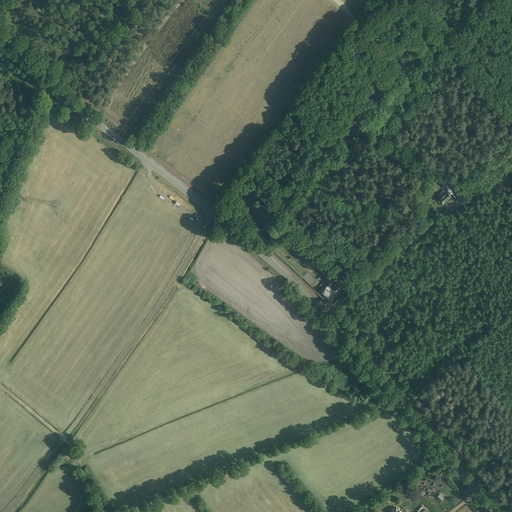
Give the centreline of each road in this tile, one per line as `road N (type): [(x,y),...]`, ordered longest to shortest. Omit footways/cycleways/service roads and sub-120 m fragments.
road 1 (tertiary): [(496,511),(323,315),(214,214)]
road 2 (unclassified): [(63,439),(149,323),(214,214)]
road 3 (tertiary): [(214,214),(0,56)]
